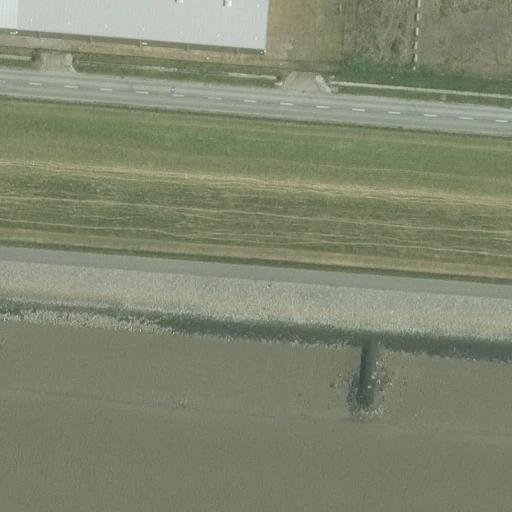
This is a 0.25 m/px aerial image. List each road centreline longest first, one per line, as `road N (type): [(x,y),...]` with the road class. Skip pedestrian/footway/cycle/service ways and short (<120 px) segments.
road 1 (track): [(511,299),(0,259)]
road 2 (tertiary): [(511,124),(0,85)]
